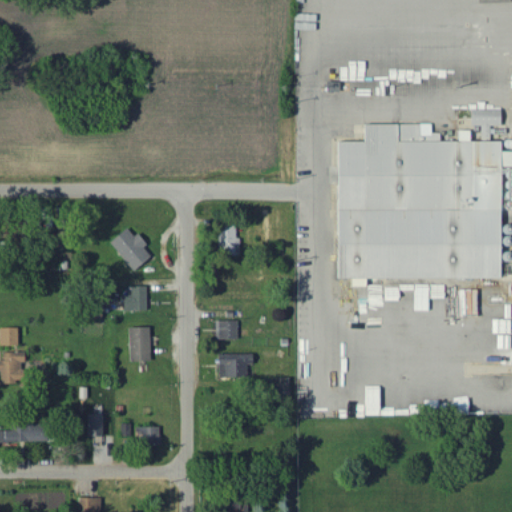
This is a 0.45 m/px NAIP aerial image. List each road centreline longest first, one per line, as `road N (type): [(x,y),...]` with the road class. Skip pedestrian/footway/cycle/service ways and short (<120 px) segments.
road 1 (residential): [(187,511),(186,190)]
road 2 (residential): [(292,190),(0,191)]
road 3 (residential): [(187,472),(0,471)]
